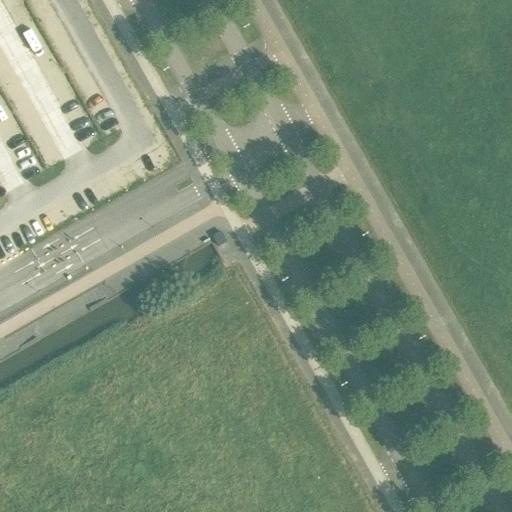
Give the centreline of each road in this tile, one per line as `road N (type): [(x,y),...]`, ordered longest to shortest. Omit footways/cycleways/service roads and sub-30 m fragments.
road 1 (unclassified): [(503,511),(284,126)]
road 2 (unclassified): [(231,156),(432,511)]
road 3 (unclassified): [(143,0),(231,156)]
road 4 (unclassified): [(284,126),(211,0)]
